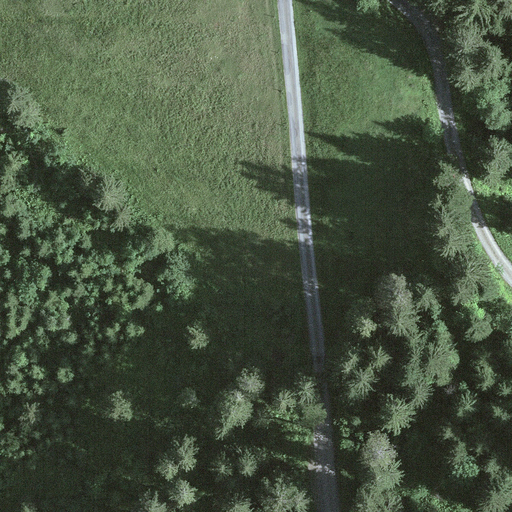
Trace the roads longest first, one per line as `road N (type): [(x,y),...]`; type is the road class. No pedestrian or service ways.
road 1 (track): [(291,0),(333,511)]
road 2 (track): [(511,269),(459,156),(442,57),(428,28),(399,0)]
